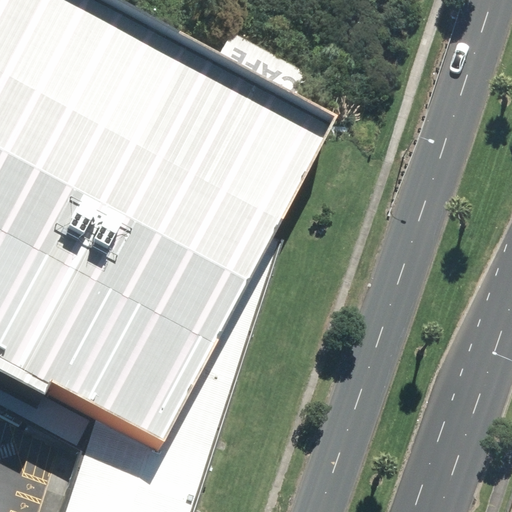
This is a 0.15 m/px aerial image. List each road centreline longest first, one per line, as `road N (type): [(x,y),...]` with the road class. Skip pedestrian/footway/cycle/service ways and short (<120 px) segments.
road 1 (primary): [(311,511),(472,0)]
road 2 (primary): [(511,288),(433,511)]
